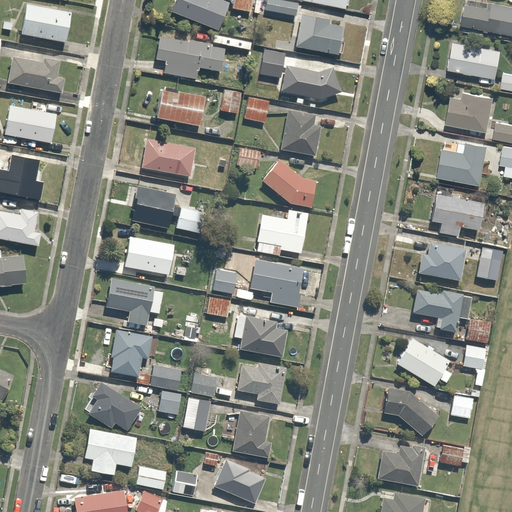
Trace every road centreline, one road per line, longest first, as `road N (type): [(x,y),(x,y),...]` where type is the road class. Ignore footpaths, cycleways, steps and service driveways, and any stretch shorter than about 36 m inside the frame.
road 1 (residential): [(405,0),(313,511)]
road 2 (residential): [(55,335),(119,0)]
road 3 (residential): [(23,511),(55,335)]
